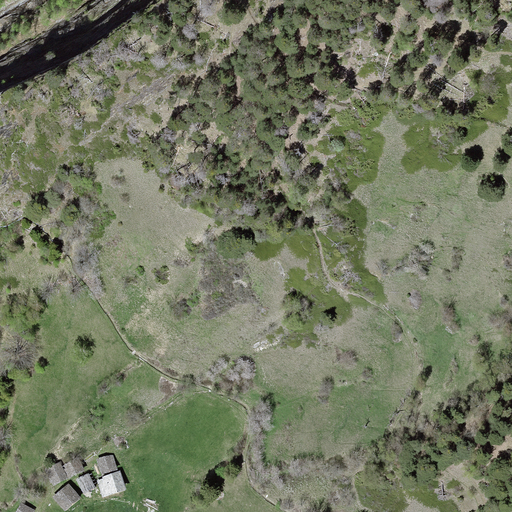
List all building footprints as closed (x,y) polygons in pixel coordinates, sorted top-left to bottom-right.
[(116,469),(112,456),(98,460),(102,473),(116,469)] [(69,476),(83,469),(78,459),(64,466),(69,476)] [(66,477),(59,464),(46,471),(54,484),(66,477)] [(124,489),(118,472),(104,477),(104,479),(98,481),(103,496),(124,489)] [(94,487),(88,475),(78,480),(84,492),(94,487)] [(79,498),(68,485),(54,497),(65,509),(79,498)]
